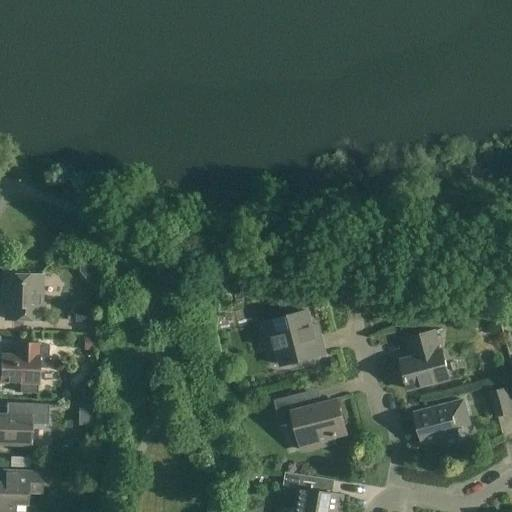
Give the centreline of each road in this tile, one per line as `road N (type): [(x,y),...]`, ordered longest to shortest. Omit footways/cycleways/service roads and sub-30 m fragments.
road 1 (residential): [(391,501),(399,448),(394,427),(379,415),(356,328)]
road 2 (residential): [(511,481),(464,504),(391,501)]
